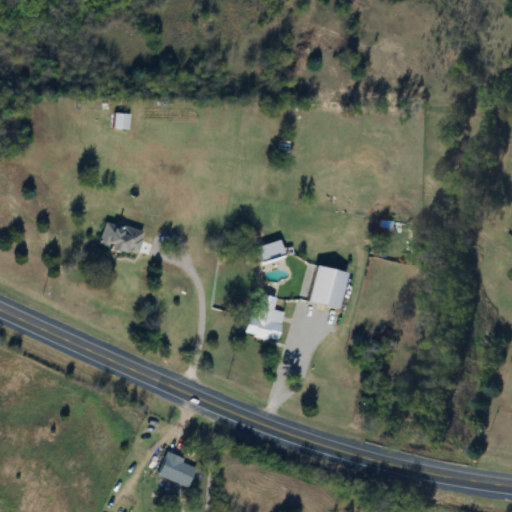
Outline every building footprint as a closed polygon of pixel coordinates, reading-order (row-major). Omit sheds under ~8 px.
[(123,115),(108,114),(108,130),(123,130),(123,115)] [(133,257),(139,232),(100,223),(94,248),(133,257)] [(301,304),(341,312),(349,276),(309,267),(301,304)] [(271,342),(280,300),(250,294),(241,336),(271,342)] [(192,466),(161,454),(152,476),(183,489),(192,466)]
